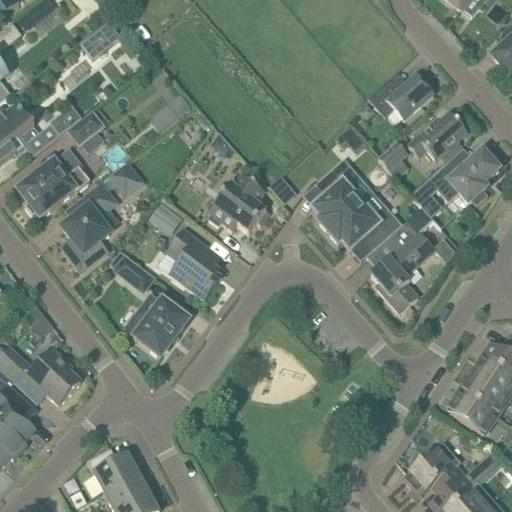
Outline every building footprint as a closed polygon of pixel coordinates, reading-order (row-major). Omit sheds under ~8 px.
[(12,0),(0,0),(0,20),(17,7),(12,0)] [(48,0),(47,0),(22,16),(37,39),(63,23),(48,0)] [(444,0),(461,13),(462,13),(471,0),(444,0)] [(0,55),(21,39),(11,26),(0,34),(0,55)] [(106,29),(80,49),(91,64),(119,43),(107,28),(106,29)] [(511,37),(491,56),(511,80),(511,37)] [(385,87),(371,100),(380,110),(386,105),(394,114),(404,125),(418,113),(433,100),(415,79),(406,87),(394,97),(385,87)] [(18,109),(38,94),(31,85),(11,100),(18,109)] [(8,100),(0,89),(0,108),(12,100),(10,98),(8,100)] [(175,103),(150,123),(159,136),(160,137),(191,112),(184,103),(181,99),(175,103)] [(0,167),(12,158),(23,150),(27,147),(36,159),(60,140),(51,128),(39,137),(36,134),(37,133),(20,113),(18,114),(14,109),(0,120),(0,167)] [(89,117),(88,118),(67,135),(66,136),(79,151),(105,131),(93,115),(89,117)] [(198,118),(192,124),(201,135),(208,129),(198,118)] [(435,165),(451,150),(466,137),(450,118),(438,129),(436,126),(408,151),(418,162),(426,155),(435,165)] [(352,161),(367,149),(350,130),(336,142),(352,161)] [(220,137),(216,142),(224,147),(225,146),(229,149),(228,151),(236,156),(237,155),(220,137)] [(377,162),(388,174),(396,183),(408,172),(400,163),(407,157),(396,145),(377,162)] [(90,185),(79,172),(82,170),(69,153),(18,194),(28,207),(25,210),(33,221),(36,218),(40,222),(75,194),(76,196),(90,185)] [(448,166),(428,184),(437,194),(448,207),(459,197),(468,208),(471,205),(476,210),(488,200),(483,195),(486,192),(482,188),(499,174),(497,170),(494,167),(492,164),(489,161),(486,158),(483,156),(468,169),(467,170),(464,167),(456,175),(448,166)] [(326,201),(313,213),(321,222),(317,225),(328,237),(361,207),(373,196),(344,164),(316,189),(326,201)] [(127,166),(109,180),(102,185),(109,193),(115,188),(125,202),(144,188),(127,166)] [(211,219),(208,223),(218,231),(221,227),(232,235),(237,229),(249,238),(257,227),(260,229),(270,217),(256,208),(265,197),(241,179),(233,190),(231,188),(228,192),(225,190),(213,206),(216,209),(209,218),(211,219)] [(282,183),(274,190),(288,206),(296,199),(282,183)] [(100,188),(79,204),(80,205),(81,204),(88,212),(63,232),(71,243),(66,247),(72,254),(67,257),(81,275),(107,255),(100,245),(110,238),(107,235),(112,232),(101,218),(115,208),(100,188)] [(420,192),(411,200),(419,209),(428,201),(420,192)] [(361,207),(328,237),(339,249),(342,246),(350,255),(363,243),(374,255),(385,245),(402,230),(373,196),(361,207)] [(162,206),(149,223),(157,230),(162,223),(175,233),(183,222),(162,206)] [(396,257),(371,279),(380,288),(376,291),(399,318),(418,301),(407,289),(410,286),(406,281),(435,255),(433,253),(419,237),(433,224),(422,212),(407,226),(402,230),(385,245),(396,257)] [(181,265),(171,279),(204,304),(222,280),(213,273),(220,263),(184,235),(168,256),(181,265)] [(443,244),(433,253),(435,255),(449,272),(457,259),(443,244)] [(120,256),(109,270),(143,295),(154,281),(120,256)] [(162,304),(150,321),(140,314),(126,332),(136,339),(134,342),(160,362),(189,324),(162,304)] [(511,336),(502,350),(511,356),(511,336)] [(474,381),(507,403),(511,395),(511,362),(492,349),(483,362),(485,363),(474,381)] [(52,353),(38,368),(27,380),(59,409),(81,386),(62,369),(65,365),(52,353)] [(5,354),(0,360),(0,374),(14,387),(26,374),(6,355),(5,354)] [(462,398),(495,420),(507,403),(474,381),(462,398)] [(0,396),(0,437),(20,457),(27,449),(24,447),(35,435),(26,427),(37,415),(23,401),(8,388),(0,396)] [(483,438),(495,420),(462,398),(450,416),(483,438)] [(507,450),(511,445),(511,433),(511,432),(502,444),(507,450)] [(0,472),(11,461),(14,464),(20,457),(0,437),(0,472)] [(444,449),(406,483),(421,500),(434,489),(443,500),(463,483),(454,473),(458,470),(460,467),(444,449)] [(511,473),(511,455),(507,450),(498,458),(511,473)] [(105,498),(138,479),(130,465),(128,466),(125,461),(117,465),(111,453),(87,466),(105,498)] [(138,479),(105,498),(112,511),(123,511),(148,498),(138,479)] [(450,511),(484,511),(492,505),(477,489),(472,493),(463,483),(443,500),(453,510),(450,511)] [(76,511),(78,511),(87,508),(80,495),(70,501),(76,511)] [(123,511),(156,511),(148,498),(123,511)]
